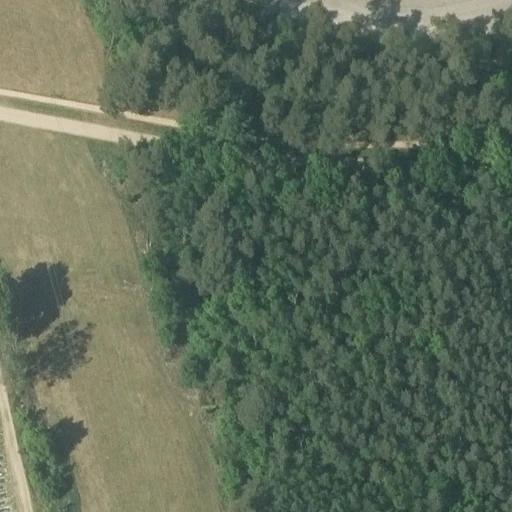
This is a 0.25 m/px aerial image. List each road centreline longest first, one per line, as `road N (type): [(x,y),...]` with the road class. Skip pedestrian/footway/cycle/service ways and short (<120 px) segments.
road 1 (track): [(511,171),(319,163),(0,117)]
road 2 (track): [(0,384),(27,511)]
